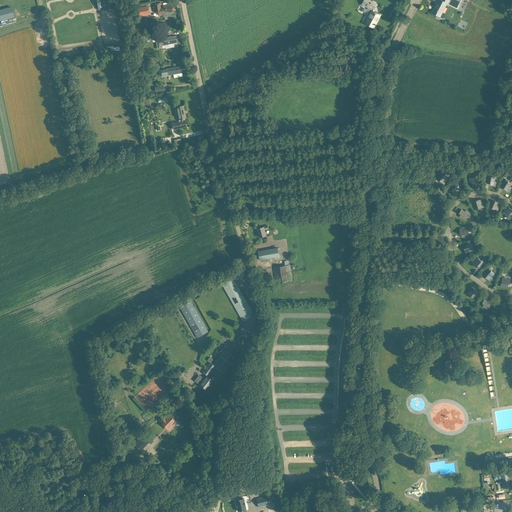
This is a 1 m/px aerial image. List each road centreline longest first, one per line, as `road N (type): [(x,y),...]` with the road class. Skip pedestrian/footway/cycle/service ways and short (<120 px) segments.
road 1 (unclassified): [(216,511),(220,428),(261,315),(216,159),(184,0)]
road 2 (tertiary): [(379,511),(360,373),(375,142),(386,58),(416,0)]
road 3 (unknown): [(342,475),(336,430),(351,246)]
road 4 (unclassified): [(199,511),(139,477),(81,485)]
